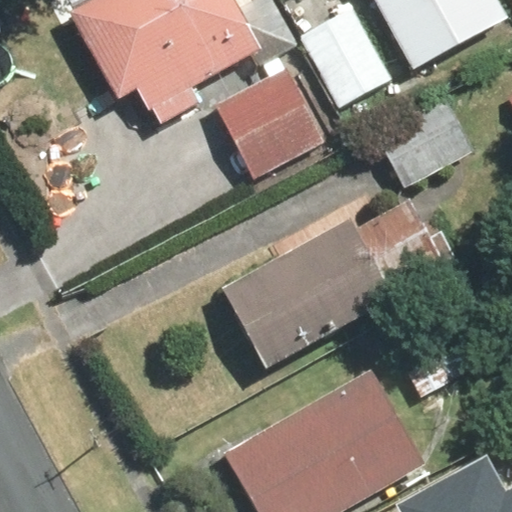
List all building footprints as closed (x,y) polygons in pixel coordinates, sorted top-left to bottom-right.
[(61,0),(0,0),(0,78),(14,70),(0,44),(0,40),(64,4),(61,0)] [(92,0),(66,14),(116,104),(137,93),(156,128),(206,100),(199,87),(250,59),(254,67),(294,46),(268,0),(257,0),(237,12),(230,0),(92,0)] [(501,0),(359,0),(371,0),(410,72),(511,18),(501,0)] [(349,12),(298,38),(336,112),(387,86),(349,12)] [(286,70),(212,111),(252,185),(326,144),(286,70)] [(445,102),(375,144),(404,194),(474,152),(445,102)] [(350,224),(221,294),(264,373),(448,272),(410,203),(355,233),(350,224)] [(467,343),(406,373),(418,397),(479,368),(467,343)] [(254,511),(338,511),(422,464),(370,372),(223,457),(254,511)] [(511,511),(511,490),(504,495),(485,461),(395,509),(396,511),(511,511)]
